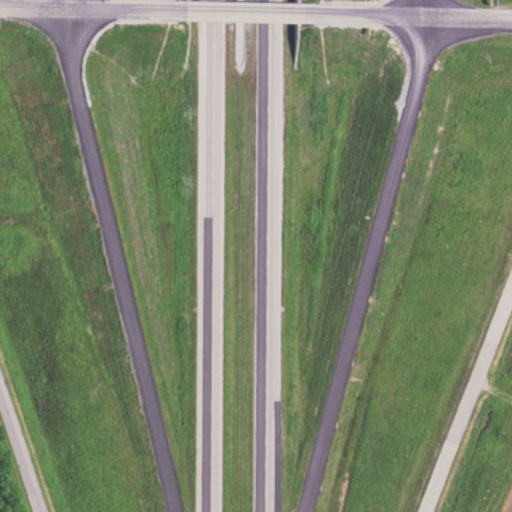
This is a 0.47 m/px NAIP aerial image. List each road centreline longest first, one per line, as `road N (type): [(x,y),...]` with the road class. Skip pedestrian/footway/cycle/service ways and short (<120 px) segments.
road 1 (motorway): [(65,7),(79,118),(172,511)]
road 2 (motorway): [(262,511),(266,0)]
road 3 (motorway): [(211,0),(208,511)]
road 4 (motorway): [(303,511),(407,103),(419,15)]
road 5 (residential): [(426,511),(511,293)]
road 6 (primary): [(511,18),(300,11)]
road 7 (primary): [(187,9),(0,6)]
road 8 (residential): [(42,511),(0,392)]
